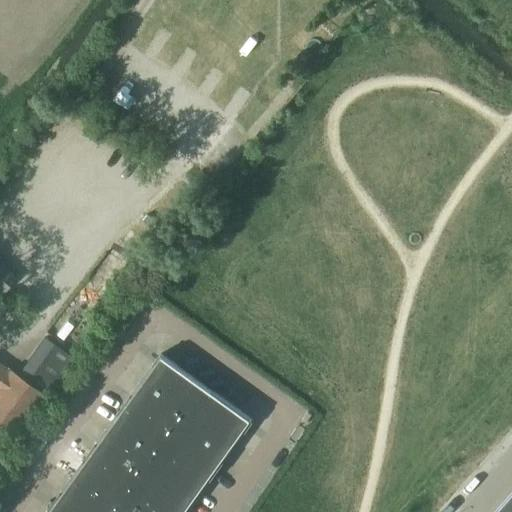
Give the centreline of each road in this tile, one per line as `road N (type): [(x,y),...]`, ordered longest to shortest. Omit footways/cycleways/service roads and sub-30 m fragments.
road 1 (track): [(359,511),(414,267),(511,121)]
road 2 (track): [(414,267),(352,182),(332,145),(333,121),(375,83),(427,80),(508,125)]
